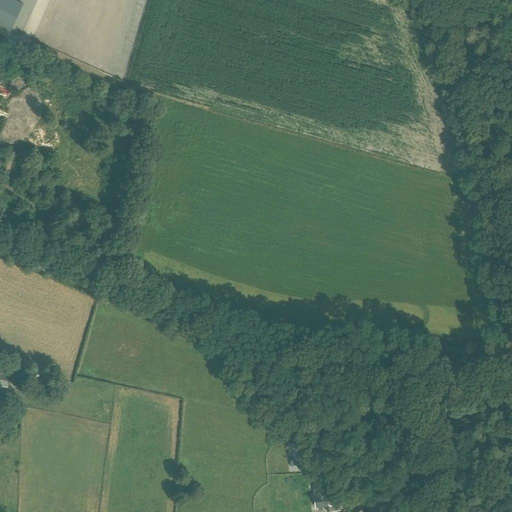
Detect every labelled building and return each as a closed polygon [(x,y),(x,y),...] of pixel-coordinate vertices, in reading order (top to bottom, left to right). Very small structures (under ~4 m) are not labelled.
[(0,0),(0,25),(11,30),(23,4),(14,0),(0,0)] [(123,20),(113,24),(117,34),(128,29),(123,20)] [(3,79),(0,84),(10,89),(13,83),(3,79)] [(0,359),(0,393),(6,395),(13,362),(0,359)] [(39,371),(36,389),(44,391),(47,373),(39,371)] [(379,465),(368,473),(379,488),(390,480),(379,465)] [(328,478),(314,479),(316,495),(319,494),(320,507),(328,506),(329,511),(341,510),(339,492),(334,492),(329,492),(328,478)]
